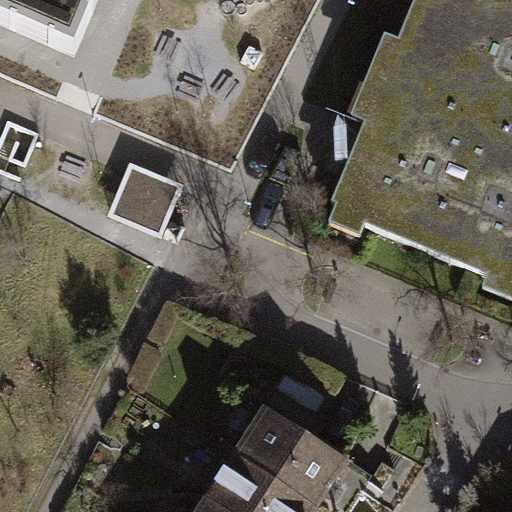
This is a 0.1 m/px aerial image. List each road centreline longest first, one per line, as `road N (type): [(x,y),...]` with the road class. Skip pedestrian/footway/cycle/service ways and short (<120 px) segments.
road 1 (residential): [(486,403),(172,275)]
road 2 (residential): [(420,511),(486,403)]
